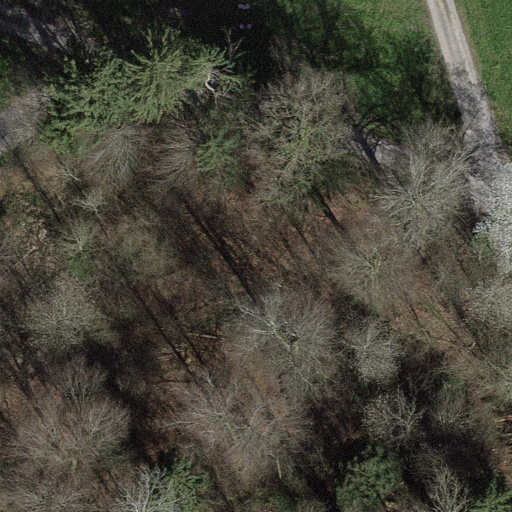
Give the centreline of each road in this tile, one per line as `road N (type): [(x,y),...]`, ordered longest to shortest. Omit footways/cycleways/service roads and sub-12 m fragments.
road 1 (track): [(511,219),(260,95),(107,79),(0,131)]
road 2 (track): [(507,216),(446,0)]
